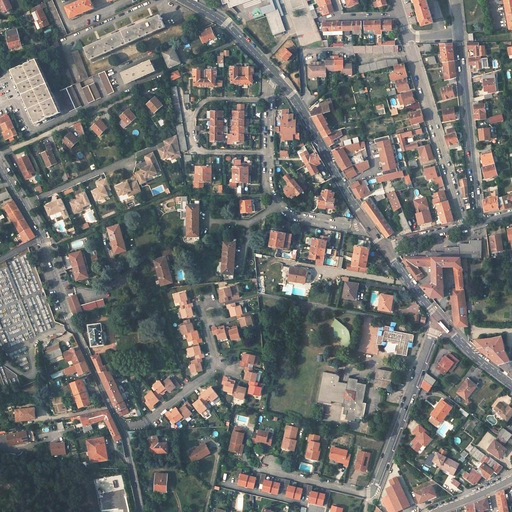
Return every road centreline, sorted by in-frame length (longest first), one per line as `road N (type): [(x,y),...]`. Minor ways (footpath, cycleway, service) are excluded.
road 1 (unclassified): [(407,37),(465,226)]
road 2 (unclassified): [(439,318),(370,496)]
road 3 (unclassified): [(458,33),(478,222)]
road 4 (unclassified): [(268,100),(208,99),(191,125),(207,152),(267,152)]
road 5 (unclassified): [(267,152),(270,193),(290,214),(356,227),(366,222)]
road 6 (unclassified): [(299,105),(366,222)]
road 7 (unclassified): [(66,311),(119,424)]
